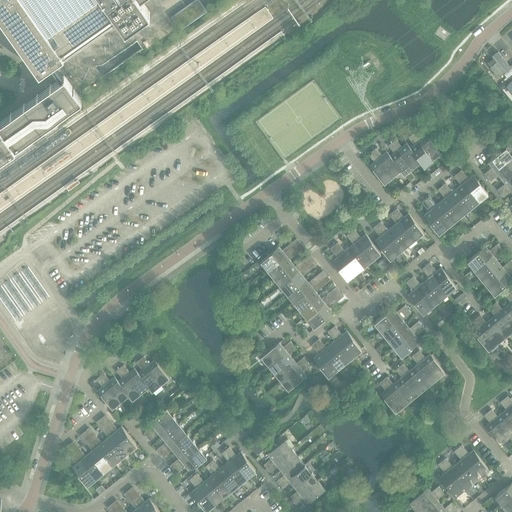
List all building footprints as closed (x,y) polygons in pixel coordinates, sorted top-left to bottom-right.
[(123,27),(124,26),(127,27),(128,28),(150,13),(140,0),(0,0),(0,15),(39,71),(116,17),(123,27)] [(181,31),(208,11),(203,4),(200,0),(193,0),(170,16),(175,24),(181,31)] [(142,48),(137,42),(101,68),(96,67),(91,68),(89,72),(87,77),(86,80),(95,91),(146,54),(142,48)] [(498,53),(491,58),(505,75),(511,69),(498,53)] [(0,157),(82,100),(64,76),(0,121),(0,157)] [(427,134),(422,138),(416,131),(412,134),(433,159),(441,152),(427,134)] [(425,166),(433,159),(412,134),(409,137),(415,144),(410,147),(407,143),(421,161),(425,166)] [(407,143),(402,147),(396,140),(393,143),(413,167),(421,161),(407,143)] [(405,174),(413,167),(393,143),(389,146),(395,153),(391,156),(387,151),(387,152),(401,169),(405,174)] [(387,152),(382,155),(376,148),(373,151),(393,176),(401,169),(387,152)] [(488,177),(511,157),(511,155),(506,148),(488,162),(492,167),(485,173),(488,177)] [(385,183),(393,176),(373,151),(369,154),(375,161),(370,165),(385,183)] [(502,179),(511,170),(511,157),(488,177),(491,181),(498,175),(502,179)] [(439,167),(431,174),(434,178),(442,171),(439,167)] [(473,175),(469,178),(462,170),(458,173),(479,199),(488,192),(473,175)] [(501,193),(511,184),(511,170),(502,179),(505,183),(498,189),(501,193)] [(471,206),(479,199),(458,173),(454,176),(461,184),(457,188),(471,206)] [(457,188),(452,191),(446,183),(442,186),(463,212),(471,206),(457,188)] [(511,191),(511,184),(501,193),(504,197),(511,191)] [(455,219),(463,212),(442,186),(438,189),(445,197),(441,201),(455,219)] [(441,201),(436,204),(429,196),(426,199),(447,225),(455,219),(441,201)] [(439,232),(447,225),(426,199),(422,202),(429,210),(424,214),(439,232)] [(409,213),(404,217),(397,209),(394,212),(415,238),(423,231),(409,213)] [(407,244),(415,238),(394,212),(390,215),(397,223),(392,226),(407,244)] [(392,226),(388,230),(381,222),(377,224),(399,251),(407,244),(392,226)] [(390,258),(399,251),(377,224),(374,228),(380,236),(376,240),(390,258)] [(366,234),(361,237),(354,229),(351,232),(372,259),(380,252),(366,234)] [(364,265),(372,259),(351,232),(347,235),(354,243),(350,247),(364,265)] [(350,247),(345,251),(338,242),(335,245),(356,271),(364,265),(350,247)] [(293,248),(290,244),(282,250),(279,246),(261,261),(268,269),(293,248)] [(475,269),(501,247),(498,244),(490,251),(486,246),(468,261),(475,269)] [(348,278),(356,271),(335,245),(331,248),(338,257),(333,260),(348,278)] [(504,251),(501,247),(475,269),(481,277),(499,263),(495,258),(504,251)] [(297,253),(294,249),(293,248),(268,269),(275,277),(293,262),(290,259),(297,253)] [(390,265),(385,259),(378,264),(383,270),(390,265)] [(281,285),(307,265),(303,260),(296,266),(293,262),(275,277),(281,285)] [(488,285),(511,265),(511,260),(503,267),(499,263),(481,277),(488,285)] [(442,268),(437,272),(430,263),(426,266),(448,293),(456,286),(442,268)] [(310,269),(307,265),(281,285),(288,293),(306,279),(303,275),(310,269)] [(511,278),(509,274),(511,271),(511,265),(488,285),(495,294),(511,279),(511,278)] [(440,299),(448,293),(426,266),(422,269),(429,278),(425,281),(440,299)] [(294,301),(319,281),(316,276),(309,282),(306,279),(288,293),(294,301)] [(425,281),(421,285),(414,276),(410,279),(432,305),(440,299),(425,281)] [(423,312),(432,305),(410,279),(406,282),(413,291),(409,295),(423,312)] [(323,286),(320,281),(319,281),(294,301),(301,309),(319,295),(316,291),(323,286)] [(464,291),(454,299),(456,303),(467,295),(464,291)] [(332,297),(329,292),(322,298),(319,295),(301,309),(307,317),(332,297)] [(336,302),(333,297),(332,297),(307,317),(314,326),(332,311),(329,307),(336,302)] [(511,312),(507,306),(502,309),(496,302),(493,305),(504,318),(511,328),(511,312)] [(511,331),(511,328),(504,318),(493,305),(489,308),(495,315),(491,319),(505,337),(511,331)] [(382,330),(408,309),(405,306),(397,312),(393,308),(375,322),(382,330)] [(402,320),(411,313),(408,309),(382,330),(388,338),(406,324),(402,320)] [(491,319),(486,322),(480,315),(477,318),(488,332),(497,343),(505,337),(491,319)] [(497,343),(488,332),(477,318),(473,321),(479,328),(474,332),(489,350),(497,343)] [(395,346),(421,325),(418,322),(410,329),(406,324),(388,338),(395,346)] [(415,336),(424,329),(421,325),(395,346),(402,355),(419,341),(415,336)] [(342,335),(340,332),(335,326),(332,329),(334,332),(353,356),(362,349),(347,331),(342,335)] [(353,356),(334,332),(332,329),(328,332),(335,341),(331,345),(345,362),(353,356)] [(331,345),(326,348),(319,339),(316,342),(337,369),(345,362),(331,345)] [(268,365),(294,345),(290,341),(283,347),(280,342),(262,357),(268,365)] [(328,376),(337,369),(316,342),(312,346),(319,354),(314,358),(328,376)] [(289,354),(296,348),(294,345),(268,365),(275,373),(293,359),(289,354)] [(430,354),(426,358),(420,351),(416,354),(436,378),(444,372),(430,354)] [(428,385),(436,378),(416,354),(413,357),(419,364),(414,368),(428,385)] [(155,360),(150,364),(144,356),(140,359),(161,384),(169,377),(155,360)] [(282,381),(307,361),(304,357),(297,363),(293,359),(275,373),(282,381)] [(152,391),(161,384),(140,359),(137,362),(143,369),(139,373),(138,373),(149,386),(148,386),(152,391)] [(303,370),(310,364),(307,361),(282,381),(288,389),(306,375),(303,370)] [(414,368),(410,371),(404,364),(400,367),(420,392),(428,385),(414,368)] [(135,368),(130,372),(124,365),(120,368),(141,393),(148,386),(149,386),(138,373),(139,373),(135,368)] [(412,398),(420,392),(400,367),(397,370),(402,377),(398,381),(412,398)] [(132,400),(141,393),(120,368),(117,371),(123,378),(119,381),(118,381),(129,395),(129,396),(132,400)] [(115,377),(110,381),(104,373),(100,376),(121,401),(128,395),(129,396),(129,395),(118,381),(119,381),(115,377)] [(113,408),(121,401),(100,376),(97,379),(103,386),(98,390),(113,408)] [(398,381),(393,384),(388,377),(384,380),(404,405),(412,398),(398,381)] [(396,411),(404,405),(384,380),(381,383),(386,390),(382,394),(396,411)] [(511,424),(511,408),(504,399),(501,402),(507,409),(502,413),(511,424)] [(147,437),(174,415),(167,407),(149,421),(153,426),(144,433),(147,437)] [(511,424),(502,413),(498,416),(492,409),(488,412),(504,431),(509,437),(511,434),(511,424)] [(509,437),(504,431),(488,412),(485,415),(491,422),(486,426),(500,444),(509,437)] [(163,438),(180,423),(174,415),(147,437),(150,440),(159,433),(163,438)] [(122,427),(118,430),(112,422),(107,426),(128,451),(136,444),(122,427)] [(160,453),(187,431),(180,423),(163,438),(166,442),(157,449),(160,453)] [(120,458),(128,451),(107,426),(103,429),(109,437),(106,440),(120,458)] [(175,454),(193,439),(187,431),(160,453),(163,456),(172,449),(175,454)] [(106,440),(102,443),(96,435),(91,439),(112,464),(120,458),(106,440)] [(104,471),(112,464),(91,439),(87,443),(93,450),(89,453),(104,471)] [(173,469),(200,447),(193,439),(175,454),(179,458),(171,465),(173,469)] [(257,454),(264,448),(257,439),(250,445),(257,454)] [(267,468),(292,448),(285,439),(268,454),(272,458),(264,464),(267,468)] [(214,450),(220,445),(217,441),(211,447),(214,450)] [(474,450),(469,453),(462,445),(458,448),(480,474),(488,467),(474,450)] [(189,470),(207,456),(200,447),(173,469),(176,472),(185,465),(189,470)] [(241,452),(236,456),(229,447),(226,450),(247,476),(255,469),(241,452)] [(281,470),(299,456),(292,448),(267,468),(270,472),(278,466),(281,470)] [(472,481),(480,474),(458,448),(455,451),(462,459),(457,463),(472,481)] [(89,453),(86,456),(80,449),(75,452),(96,477),(104,471),(89,453)] [(239,483),(247,476),(226,450),(222,453),(229,461),(224,465),(239,483)] [(88,484),(96,477),(75,452),(71,456),(77,463),(73,466),(88,484)] [(280,484),(306,464),(299,456),(281,470),(285,475),(277,481),(280,484)] [(457,463),(453,466),(446,458),(442,461),(464,487),(472,481),(457,463)] [(224,465),(220,469),(213,460),(210,463),(231,489),(239,483),(224,465)] [(455,494),(464,487),(442,461),(439,464),(445,472),(441,476),(455,494)] [(223,496),(231,489),(210,463),(206,466),(213,474),(208,478),(223,496)] [(294,486),(312,472),(306,464),(280,484),(283,488),(291,482),(294,486)] [(293,500),(319,480),(312,472),(294,486),(298,491),(291,497),(293,500)] [(208,478),(204,482),(197,473),(194,476),(215,502),(223,496),(208,478)] [(207,509),(215,502),(194,476),(193,477),(190,479),(197,488),(192,491),(207,509)] [(324,489),(325,488),(319,480),(293,500),(296,504),(300,501),(304,506),(309,502),(311,505),(326,492),(324,489)] [(503,504),(511,496),(511,482),(496,496),(503,504)] [(416,510),(441,490),(438,486),(431,492),(427,487),(409,502),(416,510)] [(437,499),(444,493),(441,490),(416,510),(417,511),(430,511),(441,504),(437,499)] [(160,511),(149,498),(145,501),(139,494),(135,497),(146,511),(160,511)] [(511,496),(503,504),(509,511),(511,510),(511,496)] [(133,511),(146,511),(135,497),(130,501),(136,509),(133,511)] [(446,511),(454,506),(451,502),(444,508),(441,504),(430,511),(446,511)]
